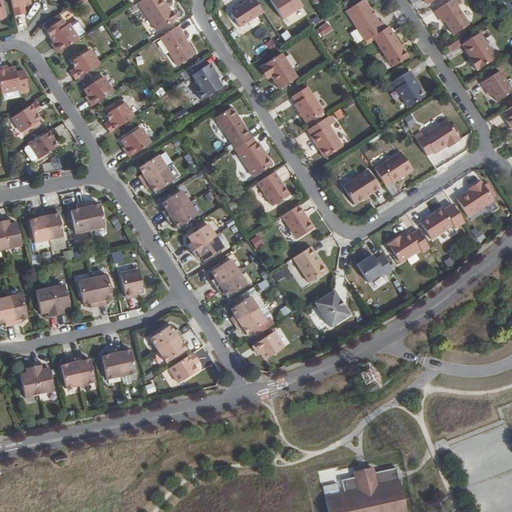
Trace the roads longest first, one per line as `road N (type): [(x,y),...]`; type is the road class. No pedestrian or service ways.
road 1 (residential): [(193,0),(197,19),(333,222),(349,234),(372,227)]
road 2 (residential): [(511,243),(400,329),(248,397)]
road 3 (residential): [(248,397),(0,452)]
road 4 (residential): [(0,350),(140,321),(183,294)]
road 5 (residential): [(486,151),(480,126),(396,0)]
road 6 (residential): [(102,173),(28,51),(0,44)]
road 7 (residential): [(183,294),(102,173)]
road 8 (residential): [(372,227),(486,151)]
road 9 (residential): [(248,397),(183,294)]
